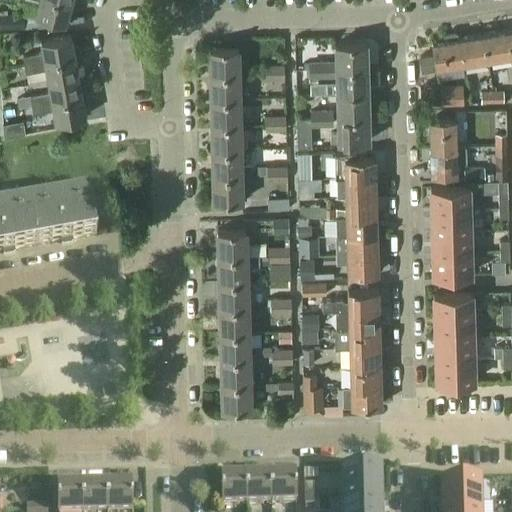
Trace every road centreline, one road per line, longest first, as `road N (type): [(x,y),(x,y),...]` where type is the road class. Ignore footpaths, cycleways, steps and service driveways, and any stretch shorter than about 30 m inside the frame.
road 1 (residential): [(398,20),(408,433)]
road 2 (residential): [(172,26),(398,20)]
road 3 (residential): [(184,444),(408,433)]
road 4 (residential): [(184,444),(171,259)]
road 5 (residential): [(0,445),(184,444)]
road 6 (residential): [(170,125),(118,127),(102,26),(109,0)]
road 7 (residential): [(0,287),(171,259)]
road 8 (residential): [(171,259),(170,125)]
